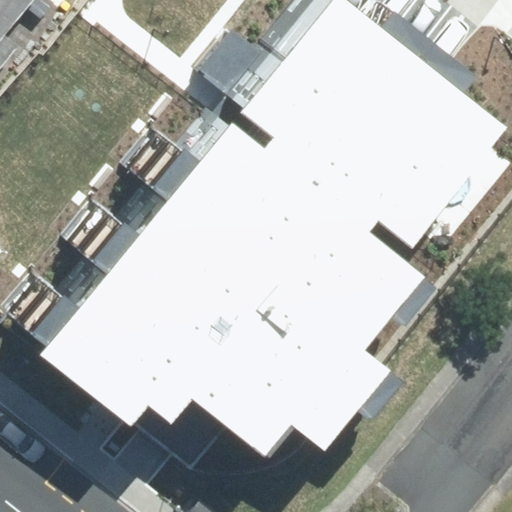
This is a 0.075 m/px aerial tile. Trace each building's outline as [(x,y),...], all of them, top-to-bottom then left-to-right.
[(0,44),(0,25),(19,0),(0,0),(0,60),(8,50),(0,44)] [(344,0),(334,0),(54,353),(130,413),(149,390),(178,412),(193,393),(270,453),(293,424),(327,451),(390,371),(362,348),(423,272),(374,233),(382,223),(413,248),(508,129),(344,0)] [(232,0),(192,53),(234,85),(283,21),(255,0),(232,0)] [(225,103),(128,28),(104,60),(66,31),(0,116),(0,219),(28,183),(58,206),(51,215),(106,257),(225,103)] [(212,511),(200,499),(187,511),(188,511),(212,511)]
